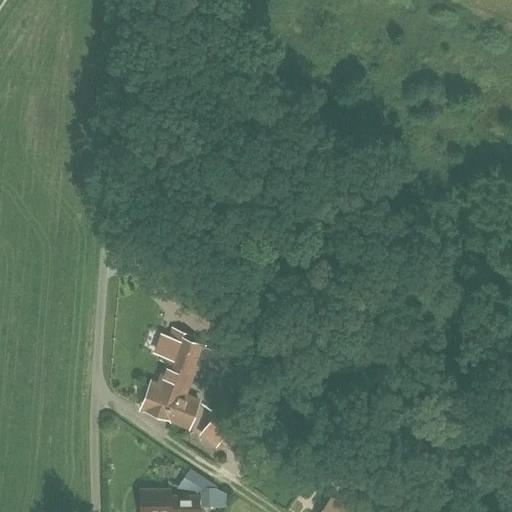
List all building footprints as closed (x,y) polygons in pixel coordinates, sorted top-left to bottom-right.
[(166,361),(158,386),(153,384),(144,409),(174,420),(174,421),(188,426),(198,401),(183,395),(194,364),(210,370),(215,356),(200,350),(202,345),(189,340),(191,336),(173,329),(161,359),(166,361)] [(243,431),(216,411),(202,430),(230,450),(243,431)] [(212,487),(214,484),(189,468),(177,488),(201,491),(201,506),(226,506),(226,494),(212,487)] [(197,511),(197,495),(170,496),(170,489),(140,490),(140,511),(197,511)] [(347,511),(329,499),(319,511),(347,511)]
